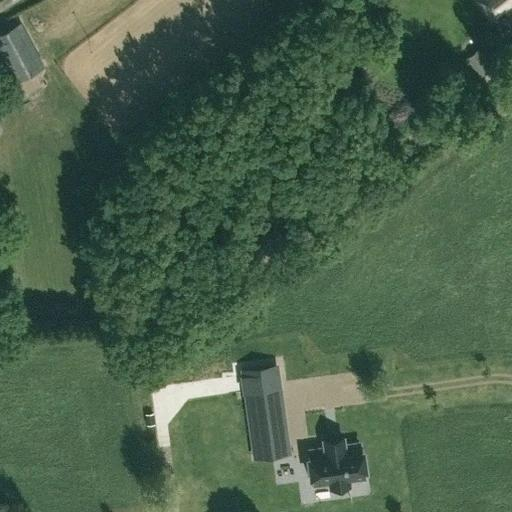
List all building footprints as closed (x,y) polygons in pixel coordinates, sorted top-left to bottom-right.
[(511,0),(490,0),(482,6),(492,18),(493,17),(492,16),(511,0)] [(491,66),(478,50),(467,59),(480,75),(491,66)] [(0,91),(0,99),(6,110),(38,91),(29,75),(0,91)] [(126,360),(126,342),(108,342),(108,360),(126,360)] [(274,366),(241,371),(245,395),(248,395),(278,391),(274,366)] [(273,416),(252,419),(258,456),(278,454),(273,416)] [(342,436),(323,438),(324,447),(309,449),(310,456),(307,457),(310,476),(312,475),(313,483),(329,481),(330,487),(349,484),(367,482),(365,468),(363,449),(360,449),(359,442),(343,444),(342,436)]
